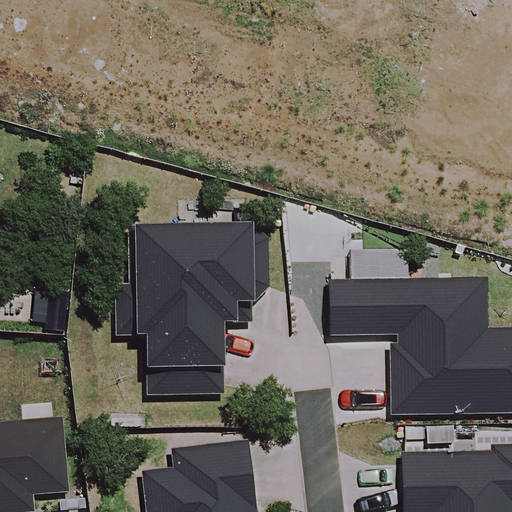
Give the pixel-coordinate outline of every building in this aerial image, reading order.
[(257,221),(141,223),(143,290),(120,290),(120,332),(143,332),(144,393),(227,392),(225,318),(241,317),(241,297),(259,297),(257,221)] [(488,279),(333,278),(333,334),(393,334),(393,410),(511,411),(511,328),(488,328),(488,279)] [(0,428),(0,511),(35,511),(36,511),(35,491),(68,489),(63,424),(0,428)] [(258,511),(250,440),(175,448),(177,469),(146,472),(150,511),(258,511)] [(406,511),(511,511),(511,448),(407,447),(406,511)]
